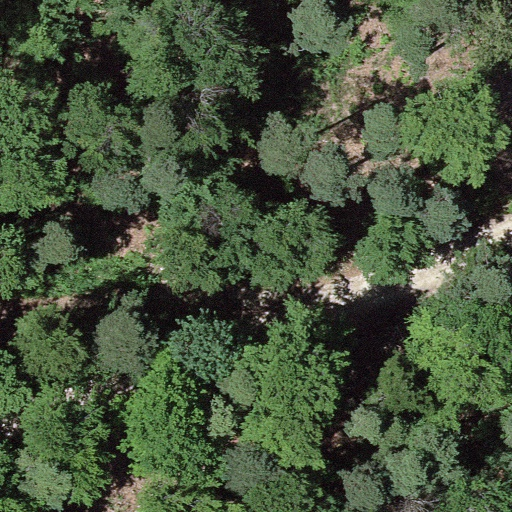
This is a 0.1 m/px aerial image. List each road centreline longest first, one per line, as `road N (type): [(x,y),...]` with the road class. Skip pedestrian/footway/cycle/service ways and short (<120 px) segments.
road 1 (track): [(0,426),(326,320),(511,243)]
road 2 (track): [(0,305),(326,320)]
